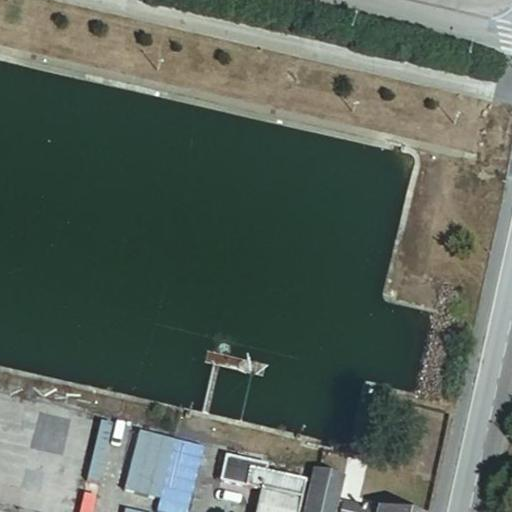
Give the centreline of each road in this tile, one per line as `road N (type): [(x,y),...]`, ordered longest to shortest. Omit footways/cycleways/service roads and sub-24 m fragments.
road 1 (tertiary): [(511,311),(468,511)]
road 2 (residential): [(338,0),(511,37)]
